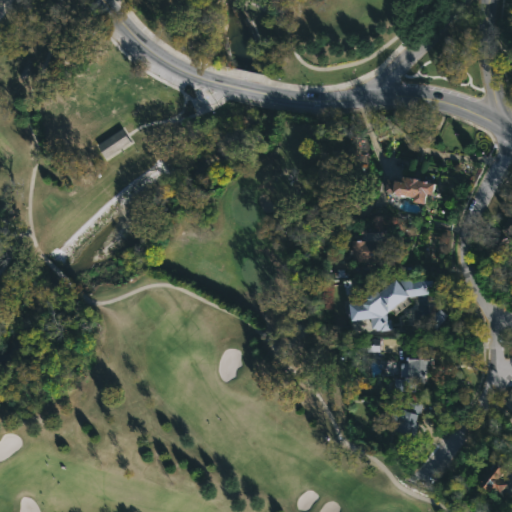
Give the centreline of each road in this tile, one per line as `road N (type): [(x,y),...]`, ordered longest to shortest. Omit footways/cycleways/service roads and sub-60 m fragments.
road 1 (residential): [(427,481),(492,385),(491,307),(465,259),(466,244),(511,139)]
road 2 (tertiary): [(511,133),(421,103),(270,95)]
road 3 (tertiary): [(460,0),(365,98)]
road 4 (tertiary): [(499,126),(478,29),(485,0)]
road 5 (tertiary): [(198,79),(151,53),(99,0)]
